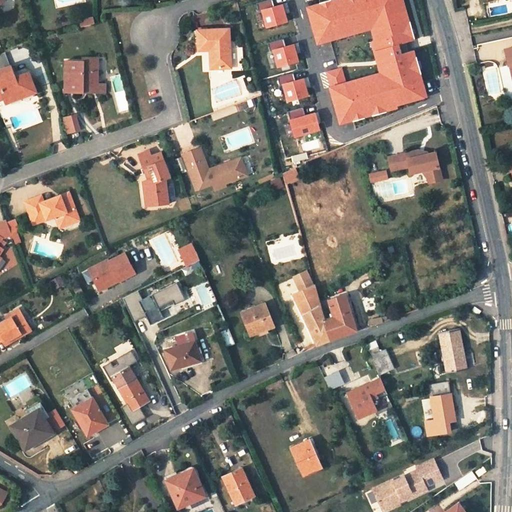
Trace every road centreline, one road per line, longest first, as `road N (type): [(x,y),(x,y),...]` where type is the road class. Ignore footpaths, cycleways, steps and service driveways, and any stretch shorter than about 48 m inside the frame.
road 1 (residential): [(43,500),(287,362),(504,291)]
road 2 (residential): [(0,184),(157,128),(172,111),(156,30),(176,7),(207,0)]
road 3 (residential): [(299,0),(343,137),(459,89)]
road 4 (secondary): [(505,511),(504,291)]
road 5 (secondary): [(503,280),(459,89)]
road 6 (residential): [(144,277),(0,358)]
